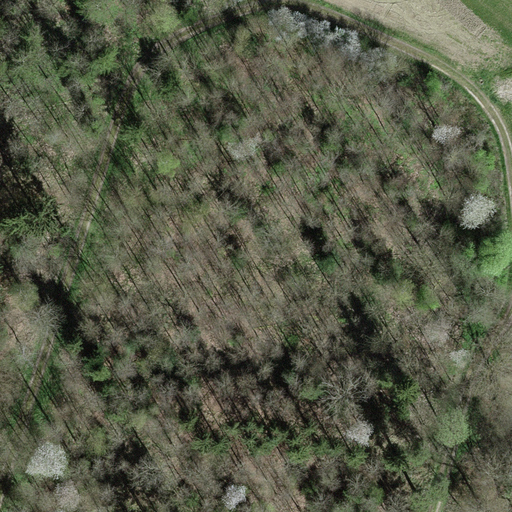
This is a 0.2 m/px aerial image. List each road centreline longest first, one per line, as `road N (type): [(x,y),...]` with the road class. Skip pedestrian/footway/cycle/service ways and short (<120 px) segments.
road 1 (track): [(0,489),(126,95),(151,52),(183,29),(268,0)]
road 2 (track): [(271,0),(448,67),(495,122),(511,187)]
road 3 (track): [(511,306),(480,351),(427,511)]
